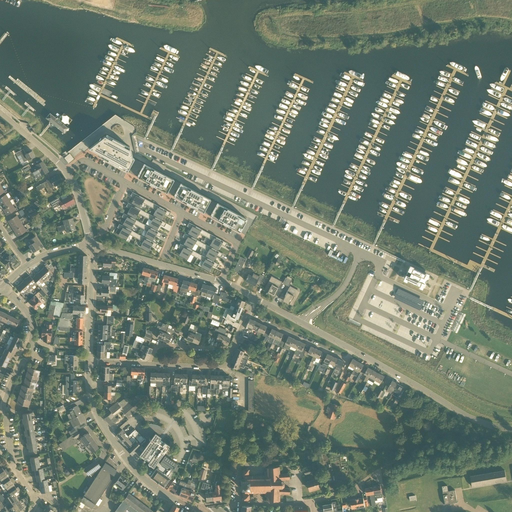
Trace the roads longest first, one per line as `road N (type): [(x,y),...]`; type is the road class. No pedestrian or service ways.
road 1 (tertiary): [(199,511),(156,489),(122,456),(92,405),(88,362)]
road 2 (residential): [(511,428),(465,415),(353,350)]
road 3 (residential): [(125,182),(237,242),(222,281)]
road 4 (residential): [(222,281),(91,245)]
road 5 (residential): [(353,350),(347,360),(246,315)]
